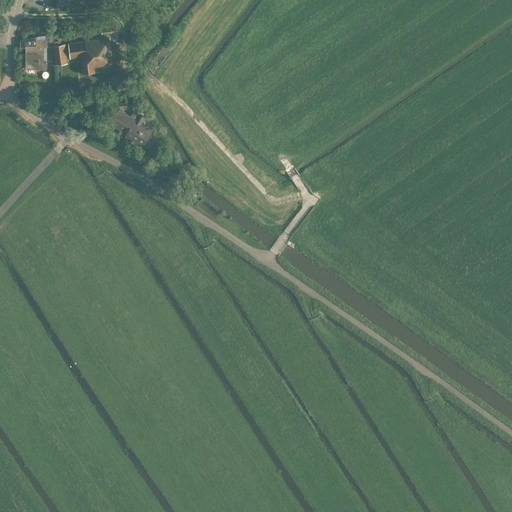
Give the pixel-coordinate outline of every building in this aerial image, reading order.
[(170,30),(171,30),(166,38),(173,43),(181,33),(172,27),(170,30)] [(27,56),(27,63),(33,63),(46,63),(47,55),(44,55),(45,43),(47,43),(47,36),(47,31),(45,31),(40,32),(38,32),(38,42),(27,42),(27,56)] [(109,32),(55,41),(57,60),(67,58),(66,54),(80,52),(82,69),(103,66),(102,62),(105,62),(105,57),(113,56),(110,34),(109,32)] [(126,68),(111,71),(114,85),(129,81),(126,68)] [(102,78),(91,80),(92,86),(103,85),(102,78)] [(121,95),(119,95),(121,103),(137,100),(135,92),(134,92),(121,95)] [(91,102),(89,107),(96,111),(98,108),(94,106),(98,100),(91,102)] [(153,125),(146,121),(151,113),(135,104),(131,112),(121,106),(114,119),(133,130),(131,133),(144,141),(153,125)]
